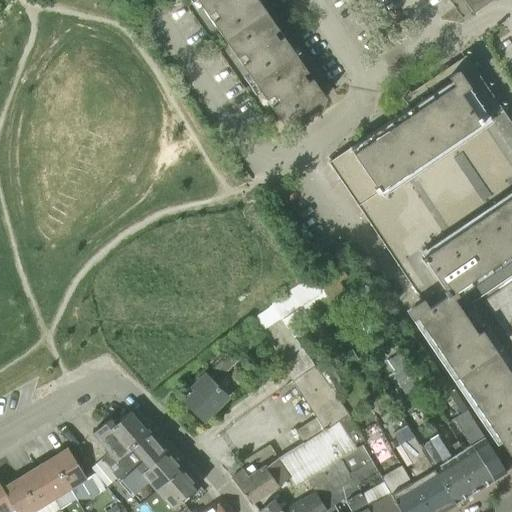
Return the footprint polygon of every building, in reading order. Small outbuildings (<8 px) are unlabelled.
[(196,0),(224,40),(266,11),(257,0),(196,0)] [(464,0),(473,12),(491,0),(464,0)] [(266,11),(224,40),(254,83),(295,54),(283,36),(278,40),(273,32),(278,29),(266,11)] [(295,54),(254,83),(283,125),(325,97),(312,78),(308,81),(303,74),(307,71),(295,54)] [(511,125),(480,78),(468,85),(454,64),(433,78),(439,88),(330,161),(428,307),(416,315),(511,457),(511,125)] [(333,241),(325,247),(333,258),(341,252),(333,241)] [(315,276),(336,311),(352,301),(340,281),(348,276),(340,264),(320,274),(315,276)] [(336,311),(315,276),(293,287),(273,308),(258,319),(284,364),(283,365),(317,417),(296,430),(304,442),(277,458),(289,477),(294,484),(305,477),(317,470),(340,458),(353,450),(365,443),(400,511),(429,511),(390,439),(379,419),(358,431),(296,335),(336,311)] [(196,391),(185,401),(203,419),(227,396),(215,384),(238,362),(228,351),(192,386),(196,391)] [(422,384),(415,372),(398,382),(406,394),(422,384)] [(471,447),(493,480),(505,472),(467,411),(454,419),(471,447)] [(113,425),(130,445),(145,430),(129,412),(113,425)] [(130,445),(113,425),(108,420),(92,433),(109,453),(100,461),(115,479),(118,482),(142,459),(130,445)] [(390,439),(429,511),(438,511),(453,504),(417,442),(409,428),(390,439)] [(148,465),(166,450),(147,429),(145,430),(130,445),(142,459),(148,465)] [(417,442),(453,504),(472,492),(451,459),(434,431),(417,442)] [(400,511),(365,443),(353,450),(362,467),(349,474),(370,511),(400,511)] [(52,457),(70,488),(77,499),(91,499),(104,490),(94,473),(87,478),(68,447),(52,457)] [(451,459),(472,492),(493,480),(471,447),(451,459)] [(142,459),(118,482),(139,507),(146,501),(182,467),(167,450),(166,450),(148,465),(142,459)] [(35,467),(54,498),(70,488),(52,457),(35,467)] [(273,489),(289,477),(277,458),(249,477),(242,469),(231,477),(251,503),(273,489)] [(340,458),(317,470),(331,489),(321,501),(326,510),(335,506),(338,511),(370,511),(349,474),(340,458)] [(100,461),(100,460),(91,468),(106,486),(115,479),(100,461)] [(35,467),(19,477),(38,508),(54,498),(35,467)] [(146,501),(154,511),(180,511),(187,507),(182,501),(199,486),(182,467),(146,501)] [(322,511),(326,510),(321,501),(331,489),(317,470),(305,477),(315,491),(285,511),(276,501),(259,511),(322,511)] [(19,477),(3,487),(2,487),(14,508),(14,509),(15,511),(31,511),(38,508),(19,477)] [(0,511),(7,511),(14,509),(14,508),(2,487),(3,487),(0,483),(0,511)] [(225,511),(220,504),(218,502),(203,511),(196,511),(193,511),(190,511),(187,507),(180,511),(225,511)]
